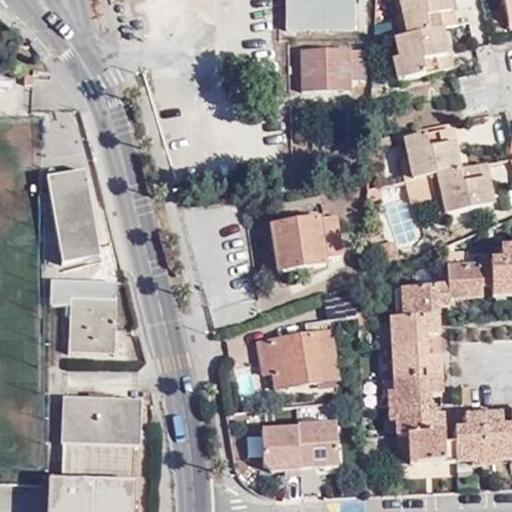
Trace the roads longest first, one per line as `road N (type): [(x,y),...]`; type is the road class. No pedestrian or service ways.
road 1 (residential): [(196,511),(175,363),(118,148),(95,85),(56,24)]
road 2 (unknown): [(168,335),(221,304),(215,219)]
road 3 (unknown): [(95,85),(161,46),(198,0)]
